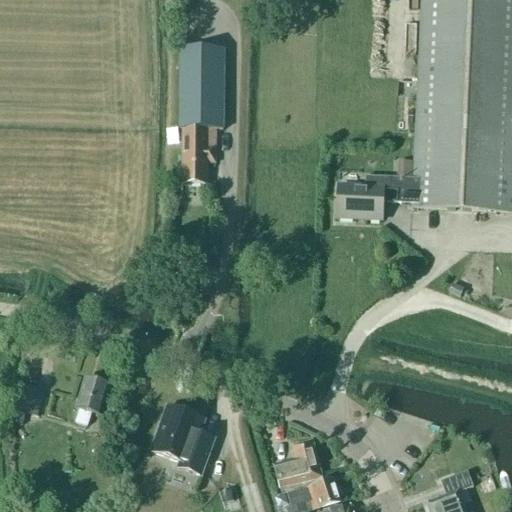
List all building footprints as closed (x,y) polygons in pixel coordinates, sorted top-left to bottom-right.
[(511,0),(421,0),(413,180),(366,178),(365,189),(338,188),(337,220),(382,222),(383,204),(412,206),(412,210),(511,214),(511,0)] [(180,51),(179,131),(182,131),(181,187),(207,187),(208,165),(215,165),(215,148),(208,148),(208,132),(223,132),(224,52),(180,51)] [(452,286),(449,295),(460,299),(464,291),(452,286)] [(76,424),(87,428),(91,415),(101,418),(110,388),(85,381),(76,411),(79,412),(76,424)] [(10,424),(21,426),(23,415),(38,418),(42,394),(16,388),(10,424)] [(201,479),(215,442),(200,436),(205,423),(167,409),(151,454),(180,465),(178,470),(201,479)] [(279,491),(287,489),(322,480),(313,443),(292,448),(295,462),(273,468),(279,491)] [(441,484),(447,498),(427,506),(428,511),(465,511),(459,495),(473,489),(467,474),(441,484)] [(303,492),(309,510),(305,511),(304,506),(285,511),(318,511),(341,504),(333,482),(303,492)]
